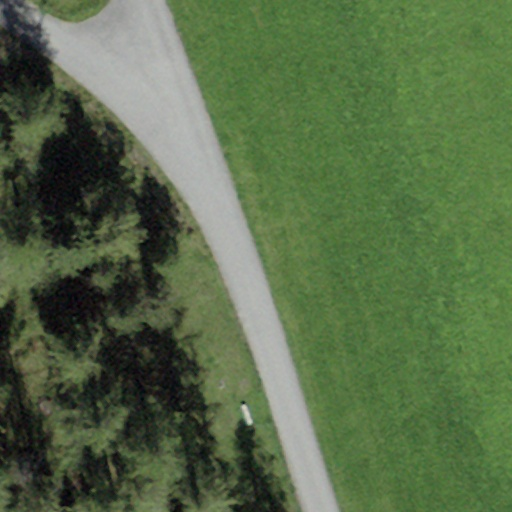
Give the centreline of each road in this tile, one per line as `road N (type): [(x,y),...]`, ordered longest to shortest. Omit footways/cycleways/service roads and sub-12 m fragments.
road 1 (residential): [(322,511),(259,317),(222,230),(161,133)]
road 2 (residential): [(161,133),(0,6)]
road 3 (residential): [(161,133),(129,0)]
